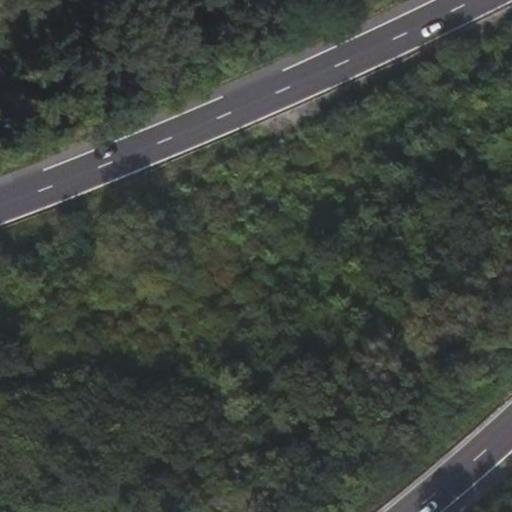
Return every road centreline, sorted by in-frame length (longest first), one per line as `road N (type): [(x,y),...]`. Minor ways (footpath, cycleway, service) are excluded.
road 1 (trunk): [(471,0),(218,116),(0,203)]
road 2 (trunk): [(417,511),(511,428)]
